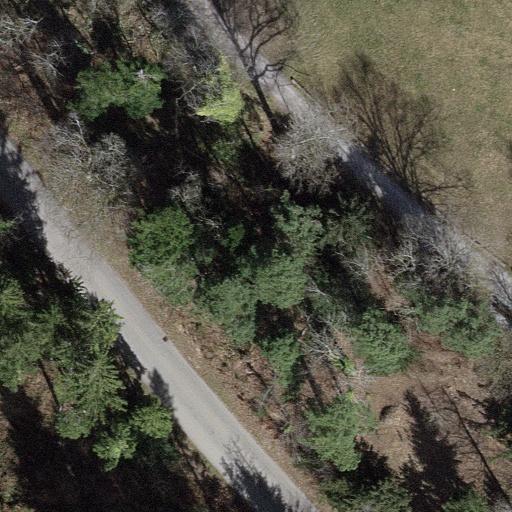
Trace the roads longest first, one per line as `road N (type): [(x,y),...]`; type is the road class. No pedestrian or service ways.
road 1 (unclassified): [(319,511),(0,153)]
road 2 (track): [(204,0),(461,255),(511,286)]
